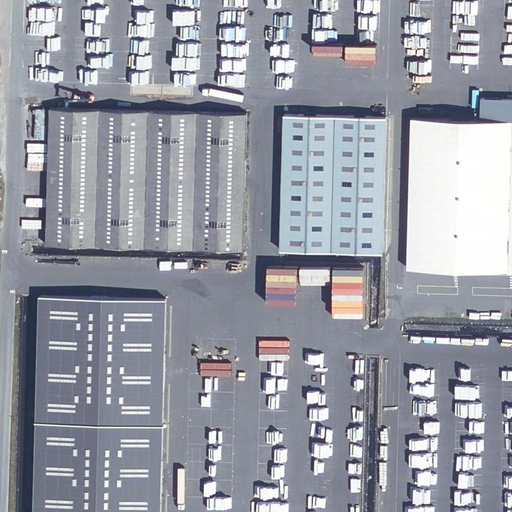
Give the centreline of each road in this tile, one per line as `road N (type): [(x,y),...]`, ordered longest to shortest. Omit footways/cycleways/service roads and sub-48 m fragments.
road 1 (unclassified): [(397,80),(388,511)]
road 2 (unclassified): [(20,72),(0,486)]
